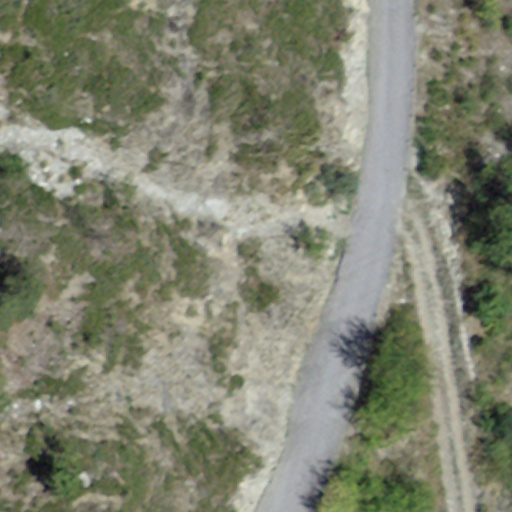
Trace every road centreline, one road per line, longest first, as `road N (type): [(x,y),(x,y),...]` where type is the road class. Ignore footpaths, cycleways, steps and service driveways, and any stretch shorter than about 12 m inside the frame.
road 1 (unclassified): [(396,0),(378,257),(288,511)]
road 2 (track): [(384,206),(435,311),(464,511)]
